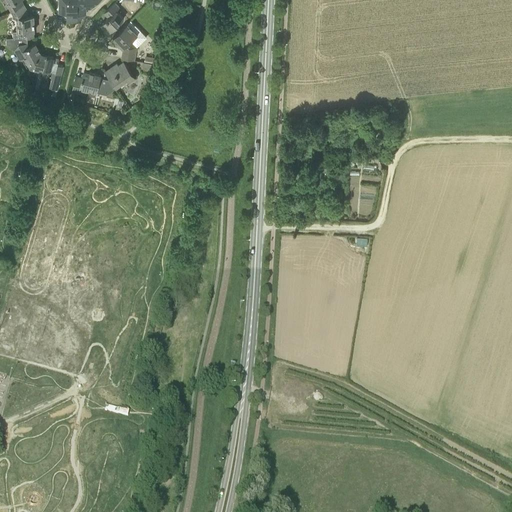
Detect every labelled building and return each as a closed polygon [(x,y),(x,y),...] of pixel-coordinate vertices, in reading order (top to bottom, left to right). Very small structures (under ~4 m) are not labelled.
[(11,12),(24,5),(21,0),(8,0),(10,2),(7,3),(11,12)] [(78,21),(86,14),(86,3),(78,3),(78,0),(59,0),(59,14),(67,14),(67,21),(78,21)] [(109,33),(124,18),(117,10),(120,7),(115,2),(104,13),(108,17),(101,25),(109,33)] [(34,37),(34,31),(35,31),(34,16),(28,16),(28,11),(24,5),(11,12),(13,15),(13,18),(16,18),(17,31),(13,31),(13,38),(27,37),(34,37)] [(122,58),(135,60),(137,46),(131,40),(138,34),(128,23),(113,37),(124,48),(122,58)] [(31,68),(41,54),(35,43),(29,46),(27,44),(27,37),(13,38),(6,38),(7,45),(14,50),(20,60),(25,57),(31,68)] [(44,70),(50,71),(54,57),(41,54),(31,68),(39,70),(40,69),(44,70)] [(129,83),(136,78),(125,63),(120,66),(117,62),(105,71),(117,87),(127,80),(129,83)] [(59,84),(64,66),(58,64),(54,80),(52,79),(50,86),(58,89),(59,84)] [(81,88),(97,91),(101,75),(84,71),(82,78),(76,76),(73,90),(80,92),(81,88)]
